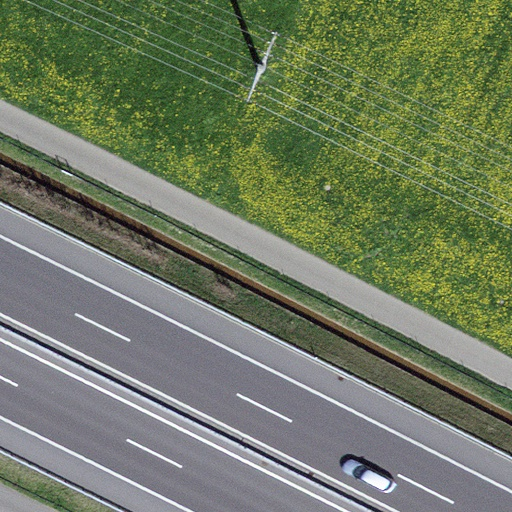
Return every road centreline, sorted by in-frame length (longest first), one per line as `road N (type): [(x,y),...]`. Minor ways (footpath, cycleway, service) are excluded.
road 1 (unclassified): [(511,386),(0,129)]
road 2 (motorway): [(461,511),(0,276)]
road 3 (motorway): [(0,375),(265,511)]
